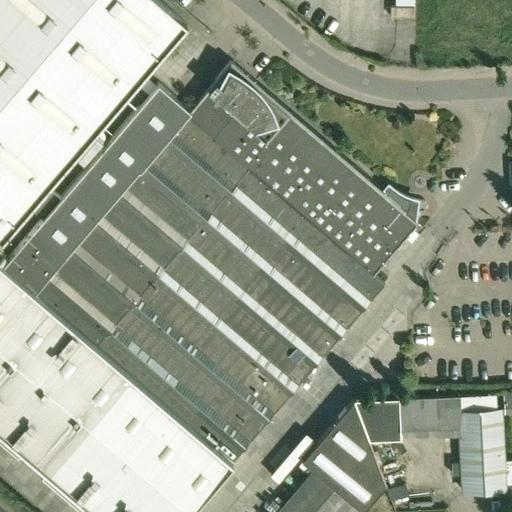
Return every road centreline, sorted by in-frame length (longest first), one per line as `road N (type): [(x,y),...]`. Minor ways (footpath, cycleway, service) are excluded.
road 1 (unclassified): [(201,511),(453,211),(475,175),(477,92)]
road 2 (unclassified): [(477,92),(396,93),(356,82),(320,63),(245,0)]
